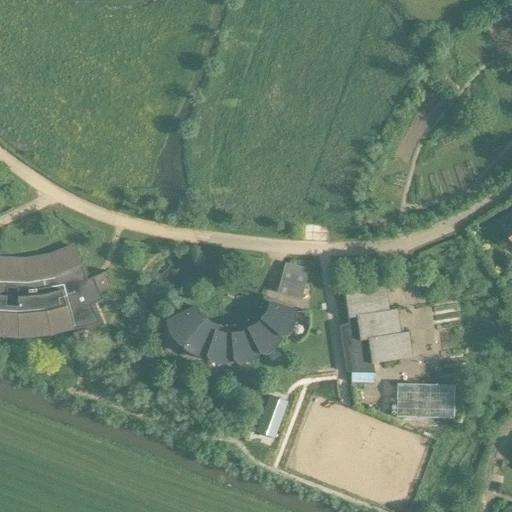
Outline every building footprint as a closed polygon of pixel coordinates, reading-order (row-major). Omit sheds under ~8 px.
[(499,220),(498,221),(506,236),(511,237),(511,238),(511,213),(500,221),(499,220)] [(0,330),(19,332),(50,330),(63,326),(70,324),(73,336),(74,335),(75,335),(73,330),(100,323),(92,305),(97,302),(104,300),(100,292),(111,287),(104,273),(108,271),(108,270),(87,279),(85,273),(74,246),(63,250),(50,255),(26,260),(2,259),(0,258),(0,330)] [(285,264),(278,292),(301,298),(309,270),(285,264)] [(339,326),(346,372),(375,373),(375,371),(375,372),(374,363),(405,359),(404,357),(400,333),(392,335),(389,311),(381,312),(377,288),(370,289),(341,293),(345,319),(348,318),(349,323),(339,326)] [(280,340),(281,338),(282,336),(287,335),(290,332),(291,331),(292,329),(294,324),(294,322),(295,320),(295,317),(295,315),(295,313),(295,310),(271,303),(270,303),(268,312),(257,325),(241,333),(224,334),(217,332),(219,326),(211,324),(200,314),(196,306),(168,321),(168,324),(168,326),(169,328),(169,330),(170,332),(171,334),(172,336),(175,340),(177,342),(180,344),(184,344),(184,348),(188,351),(192,353),(197,355),(199,356),(203,357),(206,357),(207,357),(210,361),(214,362),(216,363),(218,363),(220,363),(225,363),(229,362),(231,361),(234,360),(238,363),(243,363),(246,362),(248,361),(252,359),(254,358),(258,355),(259,354),(266,354),(267,353),(269,352),(271,351),(273,349),(275,348),(276,346),(278,344),(279,342),(280,340)] [(397,383),(396,417),(454,418),(455,385),(397,383)] [(288,401),(271,394),(257,432),(275,438),(288,401)]
